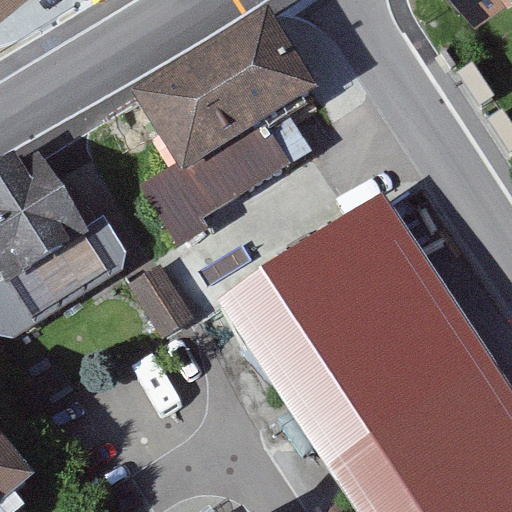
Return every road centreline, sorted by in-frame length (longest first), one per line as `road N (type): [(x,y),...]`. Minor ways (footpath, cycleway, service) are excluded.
road 1 (residential): [(345,0),(511,259)]
road 2 (tertiary): [(0,124),(205,0)]
road 3 (residential): [(151,492),(231,453),(271,511)]
